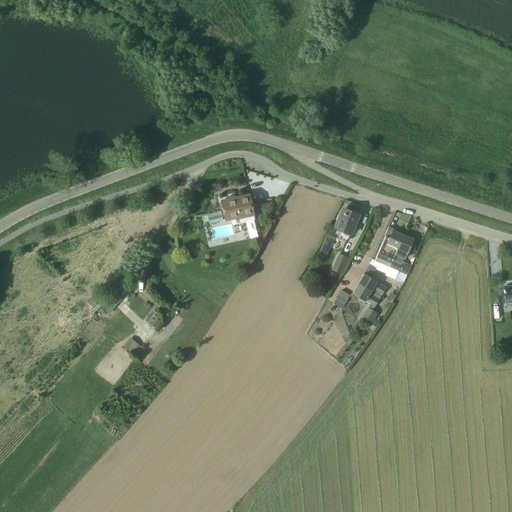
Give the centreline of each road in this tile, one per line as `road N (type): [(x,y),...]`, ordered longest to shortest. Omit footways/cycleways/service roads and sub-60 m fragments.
road 1 (tertiary): [(298,150),(252,135),(222,137),(0,226)]
road 2 (tertiary): [(511,220),(298,150)]
road 3 (unclassified): [(184,173),(245,155),(283,176),(376,199)]
road 4 (unclassified): [(376,199),(511,241)]
